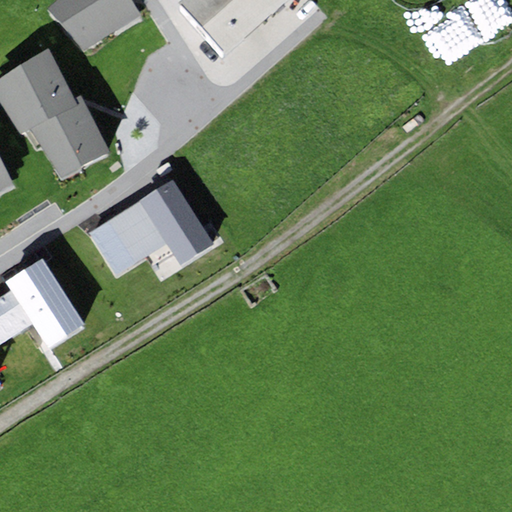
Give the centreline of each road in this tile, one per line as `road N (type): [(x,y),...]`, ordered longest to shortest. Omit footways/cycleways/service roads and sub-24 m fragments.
road 1 (track): [(238,267),(511,64)]
road 2 (residential): [(0,266),(165,151),(204,81)]
